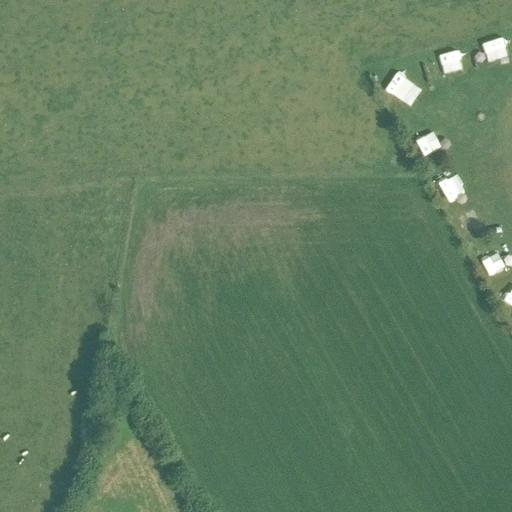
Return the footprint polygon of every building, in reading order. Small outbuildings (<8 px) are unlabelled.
[(496,64),(511,59),(511,48),(509,37),(491,42),(496,64)] [(448,75),(469,70),(464,48),(443,53),(448,75)] [(420,140),(429,158),(439,153),(430,135),(420,140)] [(464,202),(458,181),(446,185),(451,206),(464,202)] [(474,216),(463,220),(472,239),(482,234),(474,216)]
